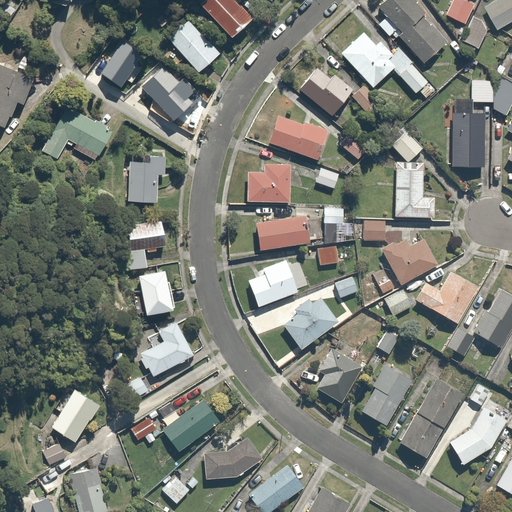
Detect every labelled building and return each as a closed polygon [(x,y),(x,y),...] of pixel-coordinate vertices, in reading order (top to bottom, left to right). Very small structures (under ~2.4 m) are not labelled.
[(233,0),(200,0),(196,3),(227,35),(248,15),(233,0)] [(424,11),(415,0),(379,0),(373,6),(382,17),(375,22),(387,37),(393,32),(417,63),(442,43),(420,14),(424,11)] [(474,2),(468,0),(450,0),(444,13),(464,23),(474,2)] [(511,0),(489,0),(482,4),(494,26),(511,16),(511,0)] [(475,46),(488,22),(471,14),(459,38),(475,46)] [(185,18),(164,36),(193,69),(214,51),(185,18)] [(369,43),(359,32),(337,53),(368,87),(389,68),(411,92),(414,88),(422,97),(433,86),(394,44),(387,50),(375,37),(369,43)] [(319,64),(297,90),(324,113),(346,88),(319,64)] [(0,122),(9,100),(19,104),(29,78),(0,66),(0,122)] [(182,91),(188,86),(177,74),(171,80),(159,67),(138,86),(169,120),(191,101),(182,91)] [(511,88),(511,83),(490,73),(490,109),(500,114),(511,88)] [(488,80),(469,79),(468,100),(487,101),(488,80)] [(358,81),(345,93),(364,113),(377,101),(358,81)] [(41,150),(54,156),(63,138),(93,153),(106,128),(63,106),(41,150)] [(511,110),(502,127),(511,133),(511,139),(502,156),(511,161),(511,110)] [(447,111),(446,163),(479,164),(480,111),(447,111)] [(270,114),(262,141),(314,158),(323,130),(270,114)] [(394,120),(379,133),(402,158),(416,145),(394,120)] [(345,132),(337,143),(353,155),(361,145),(345,132)] [(377,143),(366,152),(377,164),(388,155),(377,143)] [(152,200),(153,175),(159,175),(159,168),(165,169),(166,151),(148,150),(148,159),(126,158),(124,199),(152,200)] [(418,195),(419,161),(393,160),(390,214),(430,216),(430,195),(418,195)] [(263,161),(263,169),(243,168),(243,200),(290,200),(290,169),(286,169),(286,161),(263,161)] [(317,165),(311,180),(329,187),(335,172),(317,165)] [(335,205),(321,204),(320,222),(335,222),(335,205)] [(301,215),(252,220),(255,248),(304,243),(301,215)] [(382,218),(360,218),(360,239),(382,239),(382,218)] [(124,266),(143,264),(143,251),(155,249),(154,246),(163,244),(163,241),(159,220),(124,227),(128,248),(124,266)] [(401,236),(378,247),(388,269),(373,276),(380,290),(435,263),(422,237),(406,245),(401,236)] [(335,245),(315,248),(317,264),(337,261),(335,245)] [(259,265),(261,272),(245,279),(256,305),(292,291),(282,264),(279,257),(259,265)] [(161,279),(159,267),(133,272),(141,313),(171,307),(166,278),(161,279)] [(474,283),(446,267),(435,288),(421,280),(410,298),(452,322),(474,283)] [(350,277),(331,284),(335,298),(355,292),(350,277)] [(391,313),(408,304),(400,288),(383,297),(391,313)] [(485,312),(481,309),(469,330),(497,346),(511,319),(511,295),(499,288),(485,312)] [(285,317),(287,320),(280,325),(296,348),(338,319),(322,296),(310,304),(306,298),(292,308),(294,311),(285,317)] [(173,321),(155,330),(160,341),(137,352),(148,374),(189,354),(173,321)] [(380,326),(372,345),(387,352),(396,333),(380,326)] [(452,326),(442,343),(461,355),(471,338),(452,326)] [(309,357),(304,366),(319,374),(312,388),(337,401),(356,364),(328,350),(321,363),(309,357)] [(383,362),(355,407),(380,423),(408,378),(383,362)] [(136,375),(119,384),(127,399),(144,390),(136,375)] [(431,376),(411,410),(394,440),(423,457),(440,427),(460,392),(431,376)] [(475,383),(467,397),(479,404),(487,389),(475,383)] [(71,388),(49,427),(70,439),(92,400),(71,388)] [(201,399),(159,427),(174,449),(216,420),(201,399)] [(479,406),(468,425),(444,439),(458,463),(487,447),(502,418),(479,406)] [(147,415),(129,427),(136,439),(154,427),(147,415)] [(244,437),(227,450),(201,452),(202,477),(234,475),(256,457),(244,437)] [(55,442),(41,448),(47,463),(61,456),(55,442)] [(511,447),(492,482),(511,494),(511,447)] [(78,511),(101,506),(91,465),(64,472),(74,511),(78,511)] [(284,468),(246,493),(257,511),(259,511),(297,487),(284,468)] [(39,476),(44,491),(59,485),(53,470),(39,476)] [(173,477),(160,491),(173,502),(186,488),(173,477)] [(318,487),(302,511),(341,511),(346,504),(318,487)] [(28,504),(31,511),(54,511),(53,509),(49,511),(43,498),(28,504)]
